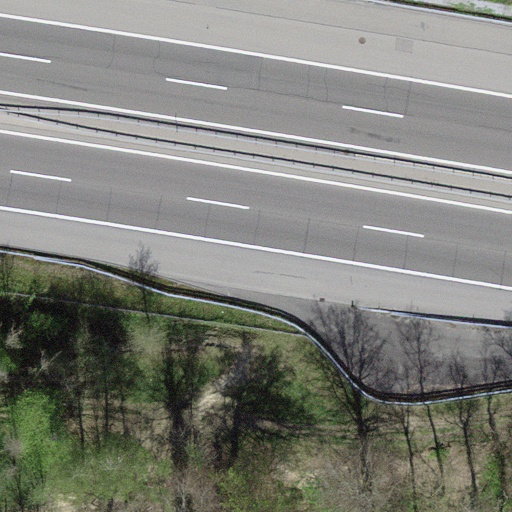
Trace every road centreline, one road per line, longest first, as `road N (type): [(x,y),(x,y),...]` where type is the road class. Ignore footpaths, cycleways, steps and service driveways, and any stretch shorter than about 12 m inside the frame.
road 1 (motorway): [(0,170),(511,251)]
road 2 (motorway): [(511,135),(0,54)]
